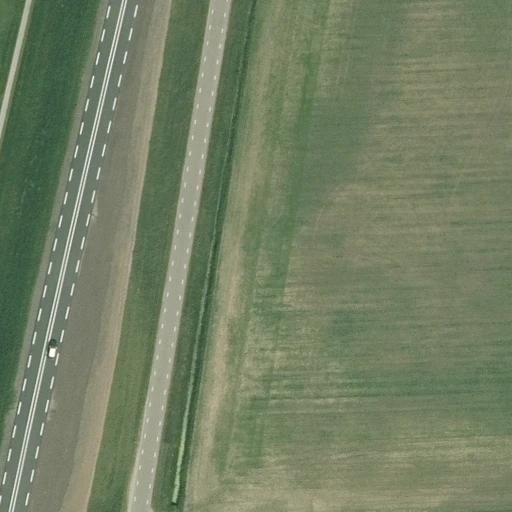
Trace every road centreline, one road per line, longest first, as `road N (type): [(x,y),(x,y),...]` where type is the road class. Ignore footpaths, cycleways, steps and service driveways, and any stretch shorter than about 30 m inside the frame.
road 1 (primary): [(14,511),(126,0)]
road 2 (unclassified): [(141,511),(224,0)]
